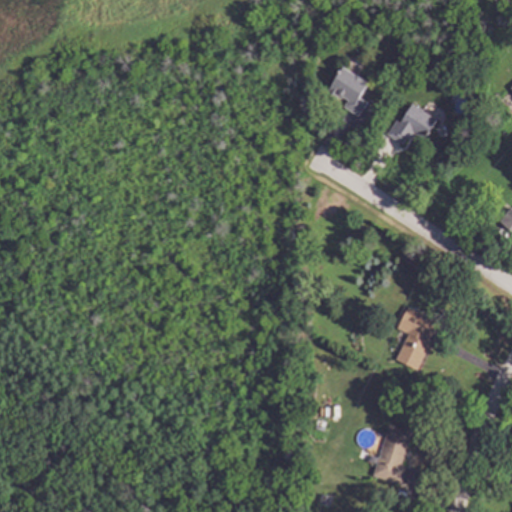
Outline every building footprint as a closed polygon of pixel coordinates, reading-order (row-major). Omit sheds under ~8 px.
[(367,83),(358,97),(365,101),(356,115),(342,106),(346,99),(341,96),(340,98),(336,96),(335,98),(325,91),(342,66),(367,83)] [(435,118),(422,139),(413,133),(408,140),(405,138),(401,144),(385,134),(395,119),(399,122),(411,103),(435,118)] [(511,232),(497,220),(508,206),(511,208),(511,232)] [(411,257),(408,263),(399,259),(403,253),(411,257)] [(436,321),(425,342),(428,343),(415,369),(394,358),(407,333),(396,327),(406,306),(436,321)] [(337,417),(323,416),(323,406),(328,406),(328,405),(337,405),(337,417)] [(410,431),(400,464),(405,466),(399,484),(371,475),(387,424),(410,431)] [(329,496),(328,504),(319,503),(320,495),(329,496)]
